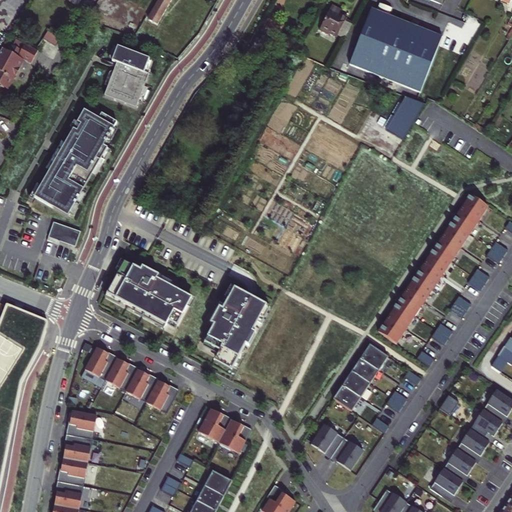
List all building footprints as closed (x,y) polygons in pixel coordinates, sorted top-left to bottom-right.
[(172,0),(160,0),(149,20),(157,25),(172,0)] [(420,93),(443,37),(390,15),(392,8),(380,3),(377,11),(372,8),(350,65),(420,93)] [(338,12),(339,9),(332,6),(319,30),(328,35),(329,33),(337,37),(338,35),(345,39),(353,24),(346,20),(347,18),(341,15),(342,13),(338,12)] [(193,32),(195,33),(208,11),(205,9),(193,32)] [(197,35),(210,12),(208,11),(195,33),(197,35)] [(253,54),(265,60),(275,43),(263,36),(260,40),(257,39),(254,43),(258,45),(253,54)] [(25,45),(17,40),(13,46),(22,51),(25,45)] [(38,52),(25,45),(22,51),(13,46),(9,52),(3,49),(0,53),(0,72),(0,86),(3,88),(9,86),(13,79),(12,78),(14,75),(16,76),(20,69),(18,68),(22,60),(31,65),(38,52)] [(148,59),(117,46),(111,61),(116,63),(103,95),(135,108),(148,75),(143,73),(148,59)] [(261,67),(265,60),(253,54),(249,61),(261,67)] [(285,66),(279,76),(284,78),(289,68),(285,66)] [(425,105),(405,97),(386,131),(404,141),(413,125),(425,105)] [(97,118),(83,110),(76,122),(79,124),(75,130),(72,128),(32,196),(66,216),(106,147),(102,145),(116,122),(100,113),(97,118)] [(76,122),(73,120),(69,126),(72,128),(75,130),(79,124),(76,122)] [(489,208),(471,196),(461,210),(479,222),(489,208)] [(479,222),(461,210),(452,223),(470,236),(479,222)] [(163,232),(193,242),(198,226),(168,216),(163,232)] [(76,248),(81,233),(54,223),(49,238),(60,242),(76,248)] [(470,236),(452,223),(443,237),(461,249),(470,236)] [(461,249),(443,237),(434,251),(452,263),(461,249)] [(508,251),(495,243),(491,250),(503,258),(508,251)] [(503,258),(491,250),(486,256),(499,265),(503,258)] [(452,263),(434,251),(424,264),(442,277),(452,263)] [(107,296),(166,328),(169,323),(178,328),(193,300),(177,292),(179,288),(163,279),(161,283),(157,281),(159,277),(135,264),(133,268),(124,263),(107,296)] [(442,277),(424,264),(415,278),(433,290),(442,277)] [(489,278),(477,270),(473,277),(485,285),(489,278)] [(485,285),(473,277),(468,284),(480,292),(485,285)] [(433,290),(415,278),(406,292),(424,304),(433,290)] [(251,299),(234,290),(227,302),(223,311),(219,309),(211,325),(214,327),(205,345),(219,353),(216,359),(234,369),(267,307),(251,299)] [(424,304),(406,292),(397,305),(415,317),(424,304)] [(471,306),(459,297),(454,304),(466,312),(471,306)] [(466,312),(454,304),(450,311),(462,319),(466,312)] [(0,488),(5,463),(22,381),(42,345),(49,321),(9,305),(0,325),(0,488)] [(415,317),(397,305),(388,319),(406,331),(415,317)] [(406,331),(388,319),(378,333),(397,345),(406,331)] [(453,333),(440,325),(436,331),(448,339),(453,333)] [(448,339),(436,331),(431,338),(444,346),(448,339)] [(389,358),(370,345),(361,359),(379,372),(389,358)] [(511,364),(511,352),(505,348),(498,357),(499,358),(507,363),(511,366),(511,364)] [(104,353),(97,349),(85,371),(105,382),(114,367),(105,363),(109,356),(104,353)] [(118,359),(105,352),(104,353),(109,356),(105,363),(114,367),(117,360),(118,359)] [(434,360),(422,352),(417,359),(430,367),(434,360)] [(500,373),(507,363),(499,358),(493,368),(500,373)] [(379,372),(361,359),(352,373),(370,385),(379,372)] [(125,364),(117,360),(114,367),(105,382),(126,393),(134,378),(125,373),(129,366),(125,364)] [(138,370),(125,363),(125,364),(129,366),(125,373),(134,378),(138,371),(138,370)] [(145,375),(138,371),(134,378),(126,393),(146,404),(154,389),(146,384),(150,377),(145,375)] [(421,380),(409,371),(405,378),(417,386),(421,380)] [(370,385),(352,373),(343,386),(361,398),(370,385)] [(159,381),(146,374),(145,375),(150,377),(146,384),(154,389),(158,382),(159,381)] [(165,386),(158,382),(154,389),(146,404),(167,415),(175,400),(166,395),(170,388),(165,386)] [(179,392),(166,385),(165,386),(170,388),(166,395),(175,400),(179,392)] [(361,398),(343,386),(333,400),(352,412),(361,398)] [(511,410),(511,401),(496,391),(483,411),(495,418),(499,412),(507,418),(511,412),(511,410)] [(407,400),(395,392),(390,399),(403,407),(407,400)] [(403,407),(390,399),(386,405),(398,413),(403,407)] [(219,414),(211,410),(199,433),(219,444),(226,431),(218,427),(224,417),(219,414)] [(495,418),(483,411),(470,430),(481,438),(486,432),(494,437),(498,431),(503,424),(495,418)] [(97,417),(73,412),(71,420),(70,425),(78,427),(76,437),(93,441),(97,417)] [(507,418),(499,412),(495,418),(503,424),(504,425),(511,413),(511,412),(507,418)] [(232,420),(220,413),(219,414),(224,417),(218,427),(226,431),(231,421),(232,420)] [(389,427),(377,419),(372,426),(384,434),(389,427)] [(71,420),(70,420),(67,436),(76,437),(78,427),(70,425),(71,420)] [(240,425),(231,421),(226,431),(219,444),(239,455),(246,442),(239,438),(244,428),(240,425)] [(252,431),(240,424),(240,425),(244,428),(239,438),(246,442),(252,431)] [(344,439),(325,426),(311,445),(319,450),(325,454),(330,446),(337,450),(344,439)] [(481,438),(470,430),(457,450),(468,458),(472,451),(481,457),(485,451),(490,443),(481,438)] [(499,432),(498,431),(494,437),(486,432),(481,438),(490,443),(491,444),(499,432)] [(76,437),(67,436),(64,451),(65,452),(66,447),(74,448),(76,437)] [(93,441),(76,437),(74,448),(66,447),(65,452),(64,459),(88,464),(93,441)] [(364,452),(344,439),(337,450),(343,454),(337,463),(343,467),(351,472),(364,452)] [(337,450),(330,446),(325,454),(319,450),(318,452),(330,460),(337,450)] [(343,454),(337,450),(330,460),(343,468),(343,467),(337,463),(343,454)] [(468,458),(457,450),(443,470),(455,477),(459,471),(467,477),(471,471),(476,463),(468,458)] [(486,452),(485,451),(481,457),(472,451),(468,458),(476,463),(478,464),(486,452)] [(194,461),(180,455),(177,461),(190,468),(194,461)] [(88,464),(64,459),(62,467),(61,472),(69,474),(67,484),(84,487),(88,464)] [(62,467),(61,467),(58,483),(67,484),(69,474),(61,472),(62,467)] [(455,477),(443,470),(430,489),(442,497),(446,491),(454,496),(458,490),(463,483),(455,477)] [(473,472),(471,471),(467,477),(459,471),(455,477),(463,483),(464,484),(473,472)] [(232,482),(213,472),(205,487),(224,498),(232,482)] [(181,484),(168,477),(165,484),(178,491),(181,484)] [(67,484),(58,483),(55,498),(56,499),(57,493),(65,495),(67,484)] [(84,487),(67,484),(65,495),(57,493),(56,499),(55,506),(79,511),(84,487)] [(178,491),(165,484),(161,491),(174,498),(178,491)] [(285,492),(275,486),(267,499),(270,501),(262,511),(290,511),(296,503),(283,495),(285,492)] [(216,511),(224,498),(205,487),(197,502),(216,511)] [(401,511),(407,503),(387,490),(379,502),(386,506),(381,511),(401,511)] [(459,491),(458,490),(454,496),(446,491),(442,497),(451,504),(459,491)] [(216,511),(197,502),(191,511),(216,511)] [(381,511),(386,506),(379,502),(373,511),(381,511)] [(419,511),(407,503),(401,511),(419,511)]
